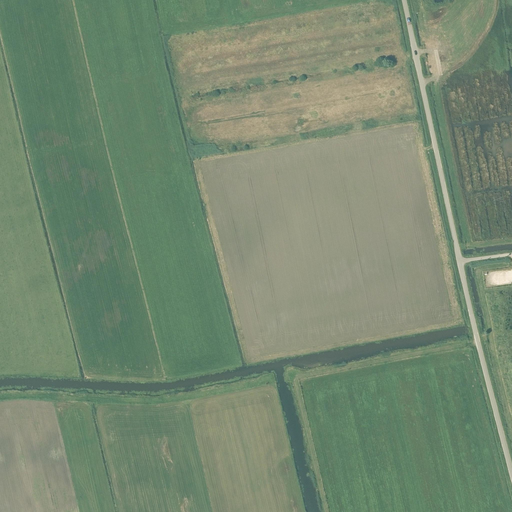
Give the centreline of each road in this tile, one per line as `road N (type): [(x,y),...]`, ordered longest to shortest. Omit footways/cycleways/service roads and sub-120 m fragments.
road 1 (unclassified): [(459,263),(403,0)]
road 2 (unclassified): [(511,472),(459,263)]
